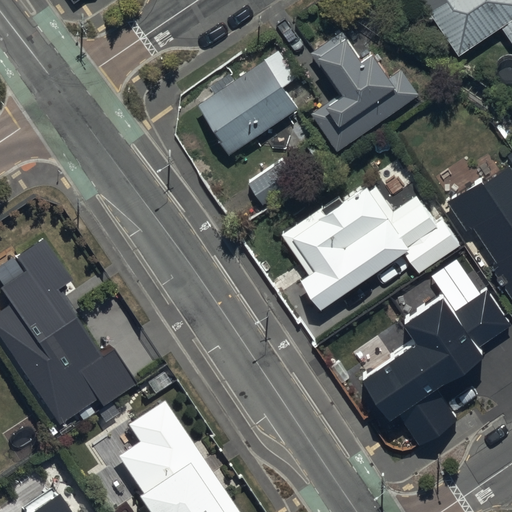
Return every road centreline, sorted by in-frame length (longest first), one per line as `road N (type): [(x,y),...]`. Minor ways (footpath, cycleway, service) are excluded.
road 1 (tertiary): [(356,511),(64,95)]
road 2 (residential): [(64,95),(199,0)]
